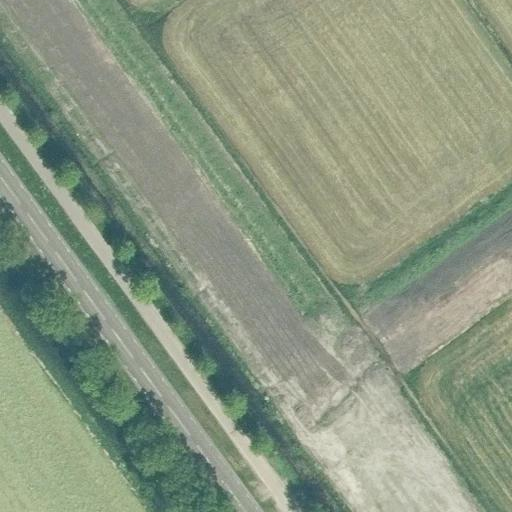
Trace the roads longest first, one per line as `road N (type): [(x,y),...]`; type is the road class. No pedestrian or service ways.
road 1 (unclassified): [(293,511),(0,110)]
road 2 (secondary): [(244,511),(0,177)]
